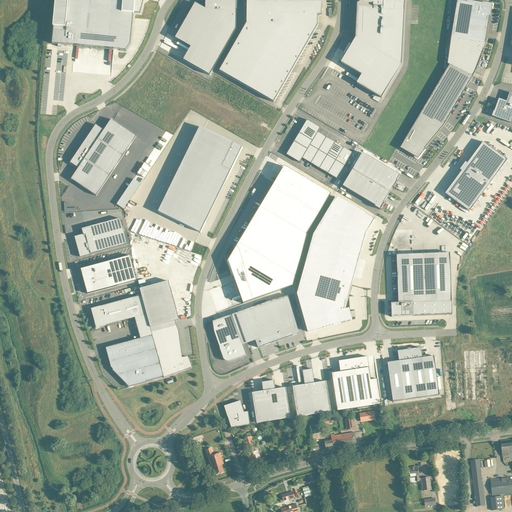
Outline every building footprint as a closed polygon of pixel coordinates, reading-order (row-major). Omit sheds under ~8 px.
[(54,27),(52,44),(67,46),(67,45),(120,50),(120,51),(126,51),(131,45),(134,13),(140,13),(143,0),(56,0),(53,27),(54,27)] [(355,38),(356,38),(341,63),(362,75),(357,84),(382,98),(402,65),(404,0),(357,0),(358,1),(357,1),(355,38)] [(446,70),(400,149),(418,159),(424,151),(441,131),(472,77),(475,71),(485,43),(489,16),(491,16),(493,5),(467,1),(467,2),(457,0),(454,19),(451,38),(449,51),(447,64),(446,70)] [(152,79),(136,108),(173,129),(190,101),(194,103),(210,76),(236,29),(237,1),(208,1),(206,1),(205,9),(195,3),(175,38),(191,47),(183,60),(176,73),(160,64),(152,79)] [(219,71),(274,102),(318,26),(318,15),(322,15),(322,3),(313,2),(291,2),(247,2),(247,12),(247,23),(219,71)] [(506,102),(499,99),(495,112),(494,112),(492,117),(511,123),(511,119),(511,93),(509,92),(506,102)] [(96,125),(70,163),(79,168),(71,179),(96,196),(109,176),(136,136),(111,120),(104,130),(96,125)] [(307,120),(299,133),(312,141),(318,132),(320,128),(307,120)] [(283,147),(287,149),(301,126),(297,123),(283,147)] [(200,126),(158,212),(201,232),(243,147),(200,126)] [(310,145),(319,150),(326,137),(318,132),(312,141),(310,145)] [(299,133),(294,142),(307,149),(310,145),(312,141),(299,133)] [(319,150),(327,155),(335,142),(326,137),(319,150)] [(300,163),(302,158),(307,149),(294,142),(286,155),(287,155),(300,163)] [(327,155),(336,161),(343,148),(335,142),(327,155)] [(462,171),(445,194),(469,212),(507,160),(483,142),(467,164),(465,162),(460,170),(462,171)] [(302,158),(311,163),(319,150),(310,145),(307,149),(302,158)] [(343,148),(336,161),(344,166),(352,153),(343,148)] [(311,163),(319,168),(327,155),(319,150),(311,163)] [(363,153),(352,170),(390,192),(393,187),(394,187),(397,181),(400,175),(363,153)] [(319,168),(328,174),(336,161),(327,155),(319,168)] [(336,161),(328,174),(337,179),(344,166),(336,161)] [(258,209),(227,262),(231,275),(233,275),(243,304),(293,286),(308,233),(331,194),(285,166),(259,209),(258,209)] [(352,170),(343,186),(376,206),(375,207),(380,210),(384,204),(383,203),(390,192),(352,170)] [(313,235),(297,294),(307,332),(322,328),(322,329),(341,323),(352,320),(349,308),(347,309),(346,305),(354,278),(359,260),(366,234),(375,220),(336,197),(313,235)] [(83,235),(75,237),(80,257),(91,254),(127,244),(120,218),(82,229),(83,235)] [(398,303),(391,303),(392,317),(452,315),(450,253),(396,255),(398,303)] [(90,273),(83,275),(88,294),(137,281),(130,256),(88,267),(90,273)] [(168,281),(140,289),(141,295),(150,328),(151,332),(152,335),(164,377),(164,378),(169,376),(181,372),(185,370),(184,369),(190,367),(189,362),(190,362),(190,361),(189,361),(189,360),(188,357),(182,358),(179,332),(177,325),(175,321),(179,320),(168,281)] [(135,318),(140,339),(152,335),(151,332),(150,328),(141,295),(101,306),(106,326),(135,318)] [(274,300),(232,315),(236,327),(249,323),(255,341),(258,348),(264,346),(293,336),(299,333),(289,296),(274,300)] [(101,306),(91,309),(97,328),(106,326),(101,306)] [(232,315),(212,322),(214,332),(220,348),(223,358),(224,359),(225,360),(225,361),(226,361),(227,361),(228,361),(229,361),(230,361),(246,355),(236,327),(232,315)] [(140,339),(106,348),(111,367),(113,369),(112,370),(126,384),(129,387),(132,387),(147,383),(146,382),(164,377),(152,335),(140,339)] [(399,361),(387,363),(393,402),(439,395),(434,356),(422,358),(421,348),(411,349),(407,350),(398,351),(399,361)] [(488,400),(486,350),(463,351),(465,400),(488,400)] [(340,372),(332,373),(337,411),(381,404),(377,379),(371,380),(367,357),(339,361),(340,372)] [(312,369),(307,370),(314,415),(331,412),(327,381),(325,382),(315,384),(312,369)] [(294,386),(293,387),(298,417),(314,415),(307,370),(302,371),(305,385),(295,387),(294,386)] [(274,380),(268,381),(274,421),(291,418),(286,388),(284,388),(276,390),(274,380)] [(254,393),(252,393),(257,423),(274,421),(268,381),(262,382),(263,392),(254,393)] [(224,406),(231,428),(250,425),(248,412),(244,412),(240,401),(224,406)] [(311,425),(313,436),(314,441),(320,440),(319,433),(317,424),(311,425)] [(355,433),(341,435),(343,446),(343,444),(346,443),(347,445),(356,443),(355,433)] [(343,446),(341,435),(334,436),(334,434),(331,435),(331,439),(324,441),(325,443),(322,444),(322,447),(325,446),(326,449),(334,447),(343,446)] [(511,442),(501,444),(502,456),(510,455),(509,452),(511,451),(511,442)] [(206,450),(210,463),(211,468),(213,467),(216,475),(224,472),(221,465),(224,464),(220,453),(213,455),(211,448),(206,450)] [(251,452),(247,454),(248,457),(250,464),(257,462),(257,461),(261,459),(261,458),(260,458),(259,454),(255,455),(254,451),(251,452)] [(470,461),(471,466),(476,506),(485,505),(479,460),(470,461)] [(415,481),(416,481),(421,481),(423,491),(431,490),(429,477),(421,478),(421,479),(419,479),(418,476),(419,476),(418,472),(418,467),(408,469),(409,473),(409,479),(415,480),(415,481)] [(511,476),(490,479),(492,495),(511,493),(511,476)] [(282,495),(283,501),(295,498),(294,492),(282,495)] [(504,509),(503,496),(490,497),(492,510),(504,509)]
